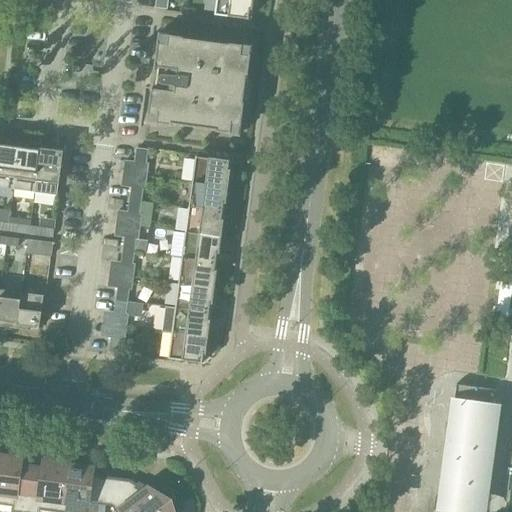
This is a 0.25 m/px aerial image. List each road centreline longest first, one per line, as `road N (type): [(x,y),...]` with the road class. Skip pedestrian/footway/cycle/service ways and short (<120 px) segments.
road 1 (residential): [(76,404),(126,0)]
road 2 (tertiary): [(295,309),(337,0)]
road 3 (tertiary): [(237,413),(107,408)]
road 4 (tertiary): [(288,482),(316,468),(330,439),(318,402),(296,387)]
road 5 (tertiary): [(107,408),(232,438)]
